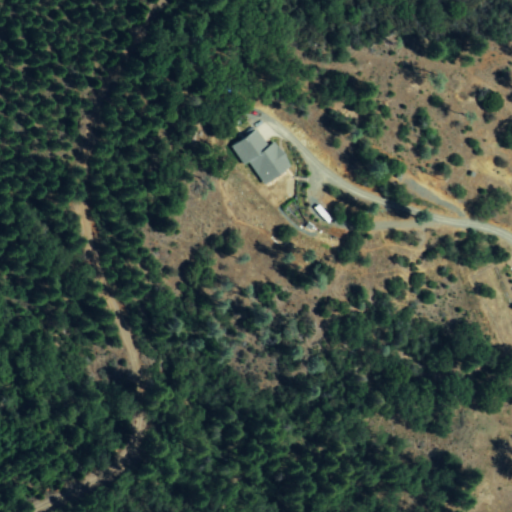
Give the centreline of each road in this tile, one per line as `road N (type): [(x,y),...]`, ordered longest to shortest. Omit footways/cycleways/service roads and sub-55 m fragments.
road 1 (track): [(148,0),(122,193),(122,446),(29,511)]
road 2 (track): [(511,237),(374,199),(297,145)]
